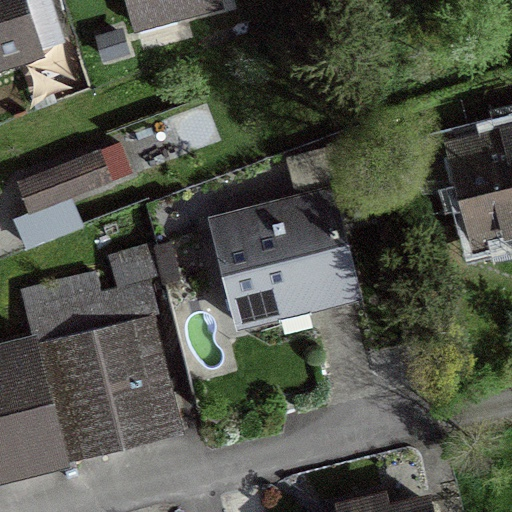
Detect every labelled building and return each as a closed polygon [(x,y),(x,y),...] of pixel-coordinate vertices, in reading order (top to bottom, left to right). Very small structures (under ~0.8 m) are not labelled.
[(0,0),(0,62),(32,52),(14,0),(0,0)] [(214,2),(213,0),(125,0),(131,24),(214,2)] [(470,240),(511,230),(511,134),(449,150),(470,240)] [(17,183),(28,212),(111,180),(102,155),(74,166),(73,162),(17,183)] [(277,315),(281,330),(306,324),(302,309),(356,296),(330,193),(207,223),(233,327),(277,315)] [(0,473),(60,458),(61,464),(179,436),(150,317),(105,328),(93,280),(20,297),(30,342),(0,349),(0,473)] [(383,511),(380,500),(353,507),(354,511),(423,511),(422,505),(393,511),(383,511)]
